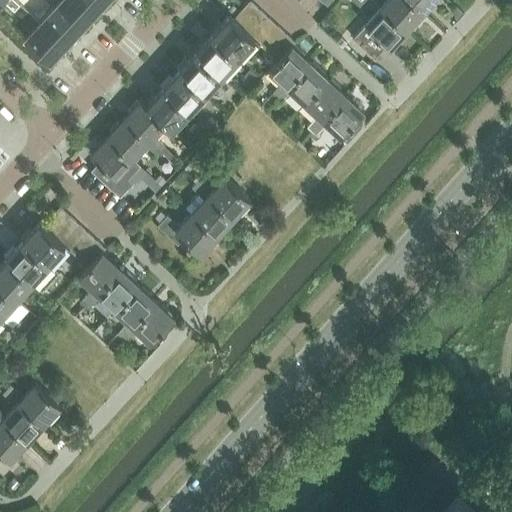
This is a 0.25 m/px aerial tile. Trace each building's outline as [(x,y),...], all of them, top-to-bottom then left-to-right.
[(20,3),(16,0),(7,0),(6,1),(15,9),(20,4),(20,3)] [(93,15),(76,0),(58,0),(53,6),(79,30),(93,15)] [(106,0),(76,0),(93,15),(106,0)] [(243,25),(259,8),(250,0),(249,0),(234,17),(243,25)] [(386,0),(382,5),(407,28),(409,26),(410,27),(419,17),(418,16),(421,13),(423,11),(411,0),(386,0)] [(411,0),(423,11),(426,8),(429,5),(430,5),(434,0),(411,0)] [(382,5),(353,37),(375,57),(387,44),(390,47),(393,44),(396,40),(397,41),(406,32),(405,31),(407,28),(382,5)] [(464,14),(455,5),(451,9),(454,12),(455,17),(458,20),(464,14)] [(79,30),(53,6),(39,21),(65,45),(79,30)] [(259,8),(243,25),(252,34),(268,17),(259,8)] [(242,58),(258,40),(259,39),(252,34),(243,25),(234,17),(230,13),(213,31),(242,58)] [(333,26),(333,20),(329,16),(322,23),(329,30),(333,26)] [(268,17),(252,34),(259,39),(258,40),(260,43),(277,25),(268,17)] [(65,45),(39,21),(24,36),(51,61),(65,45)] [(277,25),(260,43),(269,51),(285,33),(277,25)] [(196,50),(225,76),(242,58),(213,31),(196,50)] [(285,33),(269,51),(277,58),(292,43),(293,44),(294,42),(285,33)] [(347,42),(342,37),(338,41),(343,46),(347,42)] [(276,98),(310,60),(293,44),(292,43),(277,58),(278,59),(269,68),(282,81),(272,94),(276,98)] [(180,67),(208,94),(225,76),(196,50),(180,67)] [(310,60),(276,98),(279,101),(292,90),(304,102),(328,76),(310,60)] [(164,85),(192,112),(208,94),(180,67),(164,85)] [(242,79),(251,87),(260,76),(252,68),(242,79)] [(311,131),(346,93),(328,76),(304,102),(318,114),(307,127),(311,131)] [(147,103),(167,121),(176,129),(192,112),(164,85),(147,103)] [(346,93),(311,131),(316,135),(328,123),(341,135),(364,110),(346,93)] [(125,116),(162,150),(165,146),(155,134),(167,121),(147,103),(141,97),(125,116)] [(108,134),(133,157),(145,144),(158,154),(162,150),(125,116),(108,134)] [(133,157),(108,134),(91,152),(129,186),(132,182),(128,177),(140,164),(133,157)] [(196,182),(234,216),(251,198),(226,174),(213,188),(199,179),(196,182)] [(192,211),(217,234),(234,216),(196,182),(193,187),(203,198),(192,211)] [(54,232),(70,214),(60,205),(44,223),(54,232)] [(217,234),(192,211),(180,224),(168,213),(158,224),(178,243),(184,237),(200,252),(217,234)] [(70,214),(54,232),(63,240),(79,222),(70,214)] [(23,238),(52,265),(68,247),(69,246),(63,240),(54,232),(44,223),(40,219),(23,238)] [(79,222),(63,240),(69,246),(68,247),(71,249),(87,231),(79,222)] [(87,231),(71,249),(80,257),(96,239),(87,231)] [(52,265),(23,238),(7,256),(36,282),(42,288),(59,271),(52,265)] [(96,239),(80,257),(88,265),(102,249),(103,250),(105,247),(96,239)] [(102,249),(88,265),(80,274),(92,286),(83,299),(86,303),(120,266),(103,250),(102,249)] [(36,282),(7,256),(0,263),(0,281),(20,300),(36,282)] [(115,308),(138,283),(120,266),(86,303),(91,307),(102,296),(115,308)] [(20,300),(0,281),(0,315),(3,318),(20,300)] [(122,336),(156,299),(138,283),(115,308),(128,320),(119,333),(122,336)] [(156,299),(122,336),(126,340),(138,329),(152,341),(175,316),(156,299)] [(113,347),(122,336),(119,333),(109,343),(113,347)] [(6,388),(44,422),(61,403),(36,381),(22,394),(10,384),(6,388)] [(2,416),(27,440),(44,422),(6,388),(2,392),(14,404),(2,416)] [(27,440),(2,416),(0,418),(0,448),(11,458),(27,440)] [(16,489),(21,483),(15,478),(10,484),(16,489)] [(476,511),(458,496),(444,511),(476,511)]
